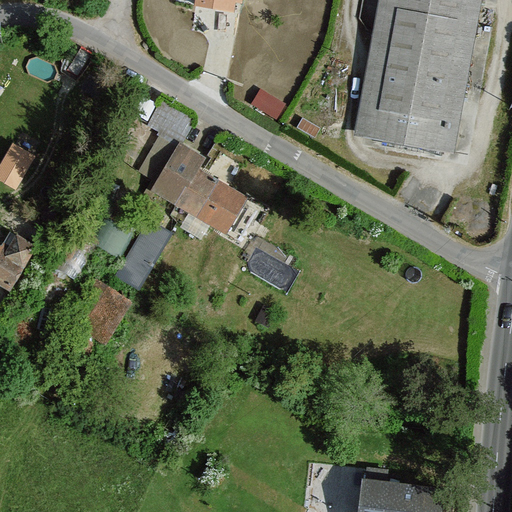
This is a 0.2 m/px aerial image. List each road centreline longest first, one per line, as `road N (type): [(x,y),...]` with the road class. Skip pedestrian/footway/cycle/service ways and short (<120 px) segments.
road 1 (unclassified): [(511,280),(72,26),(40,12),(0,15)]
road 2 (track): [(501,0),(469,162),(452,171),(359,146),(353,0)]
road 3 (secondary): [(511,334),(494,511)]
